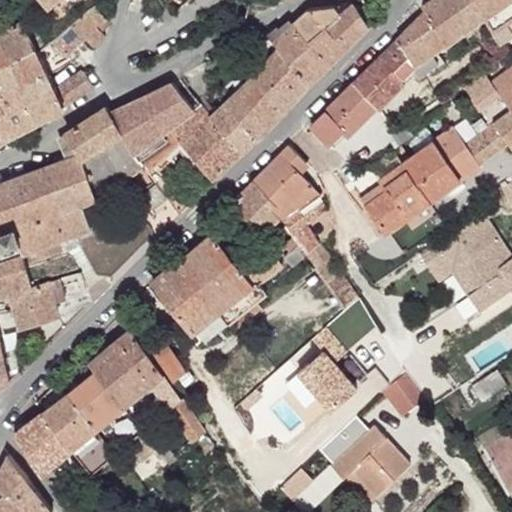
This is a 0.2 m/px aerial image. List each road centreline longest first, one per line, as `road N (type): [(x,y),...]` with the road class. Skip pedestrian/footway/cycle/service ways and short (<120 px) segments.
road 1 (unclassified): [(396,0),(198,226),(0,419)]
road 2 (residential): [(128,0),(109,60),(112,87),(305,0)]
